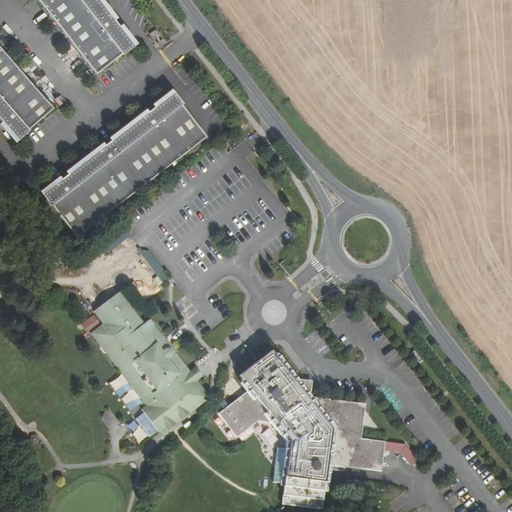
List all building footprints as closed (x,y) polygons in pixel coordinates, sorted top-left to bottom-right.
[(132,44),(97,0),(37,0),(94,73),(132,44)] [(150,34),(158,43),(164,39),(156,29),(150,34)] [(52,108),(0,47),(0,119),(16,139),(52,108)] [(204,135),(171,92),(42,194),(75,237),(204,135)] [(110,299),(129,320),(135,315),(118,293),(110,299)] [(104,326),(92,335),(147,406),(141,410),(144,414),(158,432),(206,395),(194,380),(199,376),(194,370),(189,373),(160,336),(130,322),(129,320),(110,299),(93,312),(104,326)] [(148,320),(142,325),(135,315),(129,320),(130,322),(160,336),(148,320)] [(239,384),(246,393),(219,414),(236,437),(256,421),(271,423),(284,441),(284,448),(276,447),(271,482),(284,484),(283,486),(281,504),(300,506),(319,508),(321,491),(323,482),(324,482),(326,466),(328,466),(328,465),(329,461),(360,465),(359,469),(380,472),(382,451),(384,442),(359,438),(364,404),(309,397),(307,395),(310,393),(311,382),(297,380),(277,355),(272,354),(270,351),(238,376),(240,379),(239,384)] [(208,398),(206,395),(158,432),(160,435),(208,398)] [(158,432),(144,414),(133,422),(148,440),(158,432)] [(384,442),(382,451),(399,452),(403,445),(400,444),(384,442)] [(416,460),(403,445),(399,452),(409,466),(414,462),(416,460)] [(360,465),(329,461),(328,465),(359,469),(360,465)]
